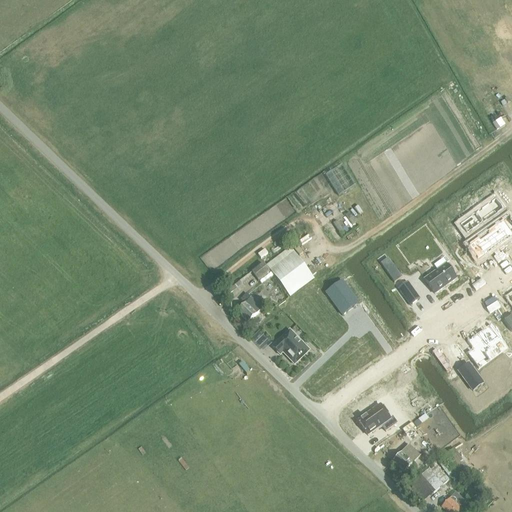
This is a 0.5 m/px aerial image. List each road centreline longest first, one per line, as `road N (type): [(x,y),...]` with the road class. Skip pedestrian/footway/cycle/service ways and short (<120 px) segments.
road 1 (unclassified): [(320,417),(0,107)]
road 2 (residential): [(320,417),(511,275)]
road 3 (unclassified): [(419,511),(320,417)]
